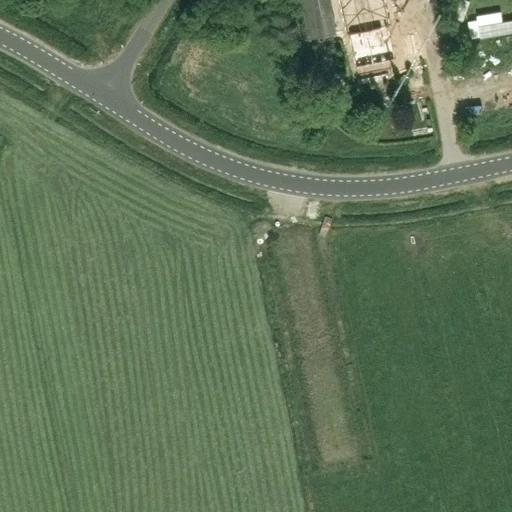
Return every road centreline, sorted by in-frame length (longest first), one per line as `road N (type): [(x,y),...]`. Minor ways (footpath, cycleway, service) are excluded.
road 1 (tertiary): [(106,100),(207,158),(298,185),(389,189),(511,166)]
road 2 (tertiary): [(0,37),(106,100)]
